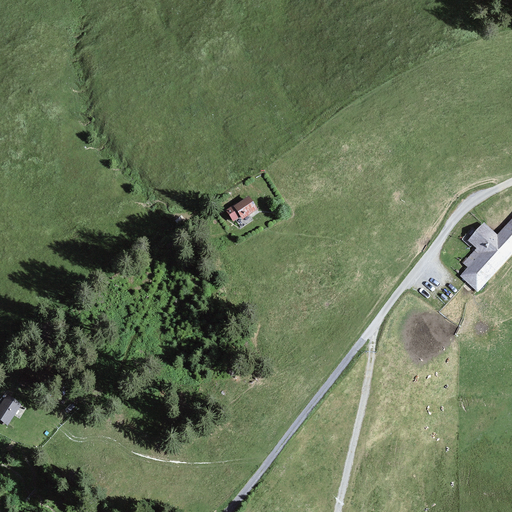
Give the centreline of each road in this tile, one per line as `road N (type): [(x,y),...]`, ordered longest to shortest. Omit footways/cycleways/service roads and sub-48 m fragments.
road 1 (track): [(408,282),(226,511)]
road 2 (track): [(375,322),(337,511)]
road 3 (unclassified): [(511,181),(461,213),(408,282)]
